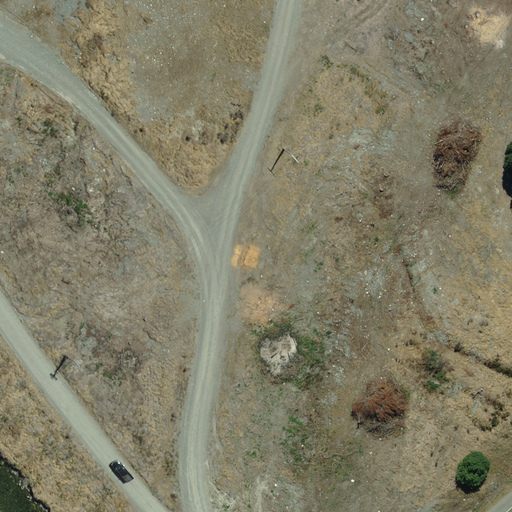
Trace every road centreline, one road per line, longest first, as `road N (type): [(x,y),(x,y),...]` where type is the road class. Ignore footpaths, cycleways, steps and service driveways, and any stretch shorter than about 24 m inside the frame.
road 1 (track): [(211,265),(0,36)]
road 2 (track): [(211,265),(283,0)]
road 3 (track): [(185,511),(179,491),(187,390),(211,265)]
road 4 (track): [(146,511),(108,477),(0,330)]
